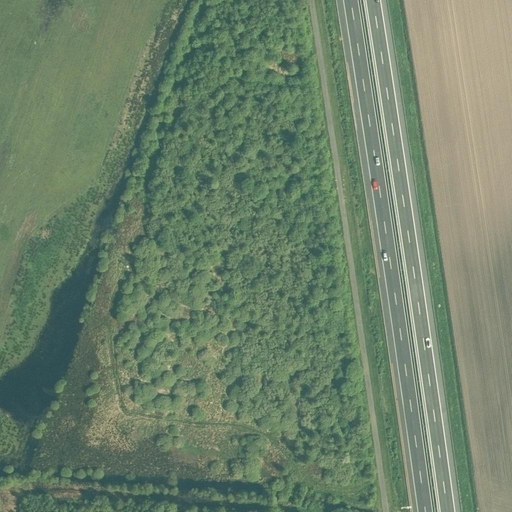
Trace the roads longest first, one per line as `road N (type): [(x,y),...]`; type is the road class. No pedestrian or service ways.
road 1 (motorway): [(447,511),(372,0)]
road 2 (motorway): [(349,0),(424,511)]
road 3 (track): [(314,0),(387,511)]
